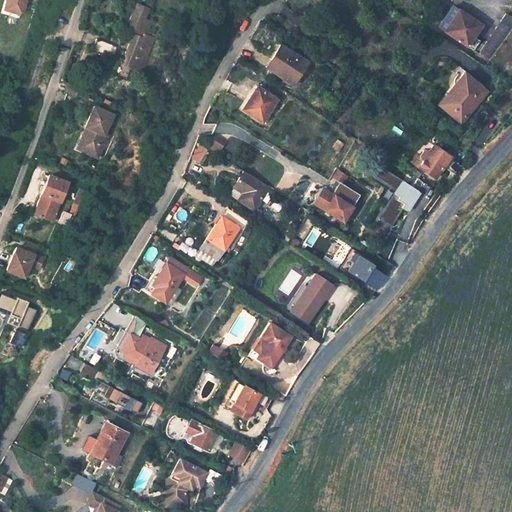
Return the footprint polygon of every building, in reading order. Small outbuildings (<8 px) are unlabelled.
[(11,0),(8,0),(6,9),(21,13),(22,10),(10,7),(11,0)] [(27,0),(11,0),(10,7),(22,10),(24,11),(27,0)] [(91,52),(121,63),(133,68),(141,71),(153,41),(155,36),(147,33),(151,21),(144,18),(147,9),(133,4),(127,20),(131,21),(128,29),(139,33),(138,36),(134,34),(132,38),(127,49),(96,38),(91,52)] [(452,5),(438,26),(443,29),(457,9),(452,5)] [(457,9),(443,29),(469,46),(475,37),(482,26),(457,9)] [(506,13),(502,20),(511,25),(511,17),(506,13)] [(511,25),(502,20),(480,52),(491,59),(511,29),(511,25)] [(475,37),(469,46),(474,50),(480,41),(475,37)] [(279,44),(264,66),(272,72),(287,48),(279,44)] [(291,85),(307,62),(287,48),(272,72),(291,85)] [(463,72),(437,104),(460,123),(486,91),(463,72)] [(257,86),(242,109),(263,122),(278,99),(257,86)] [(111,114),(91,106),(82,128),(85,129),(77,150),(96,157),(104,135),(103,135),(111,114)] [(85,129),(82,128),(73,149),(77,150),(85,129)] [(224,142),(212,136),(206,146),(217,153),(224,142)] [(199,145),(190,158),(198,163),(206,150),(199,145)] [(414,156),(410,163),(434,179),(449,157),(432,145),(427,151),(425,149),(419,158),(414,156)] [(415,189),(378,165),(372,176),(395,191),(382,210),(385,212),(379,220),(390,227),(402,208),(415,189)] [(346,176),(336,169),(330,178),(340,185),(346,176)] [(243,171),(236,183),(244,188),(241,192),(237,199),(254,211),(269,187),(243,171)] [(44,172),(39,184),(44,186),(48,174),(44,172)] [(44,186),(34,212),(53,219),(67,182),(48,174),(44,186)] [(236,183),(233,187),(241,192),(244,188),(236,183)] [(334,195),(326,190),(321,199),(328,203),(324,209),(343,221),(360,195),(341,183),(340,185),(334,195)] [(326,190),(322,187),(312,201),(324,209),(328,203),(321,199),(326,190)] [(418,191),(415,189),(402,208),(405,210),(418,191)] [(207,239),(200,250),(217,261),(244,219),(227,208),(222,217),(220,215),(205,238),(207,239)] [(63,211),(58,222),(67,225),(71,214),(63,211)] [(24,250),(12,246),(3,271),(24,279),(29,266),(38,270),(43,257),(33,254),(36,246),(26,242),(24,250)] [(347,259),(351,262),(346,270),(360,280),(370,264),(351,253),(347,259)] [(152,285),(170,296),(176,287),(181,277),(196,286),(201,278),(186,269),(168,258),(165,263),(152,285)] [(331,286),(311,274),(288,310),(307,322),(331,286)] [(176,287),(170,296),(174,299),(180,290),(176,287)] [(13,299),(0,294),(0,306),(11,310),(7,322),(28,330),(35,310),(24,305),(26,301),(13,297),(13,299)] [(221,307),(215,317),(220,321),(227,312),(221,307)] [(275,369),(295,338),(272,323),(251,357),(266,367),(267,364),(275,369)] [(26,334),(13,329),(8,342),(21,347),(26,334)] [(129,333),(121,347),(124,356),(131,360),(132,359),(136,362),(134,365),(150,374),(166,346),(150,337),(149,339),(142,334),(139,339),(129,333)] [(211,354),(216,346),(212,343),(207,352),(211,354)] [(225,351),(216,346),(211,354),(220,359),(225,351)] [(110,377),(82,363),(78,371),(100,382),(98,386),(106,390),(102,396),(135,412),(141,402),(106,385),(110,377)] [(241,384),(235,380),(221,405),(228,409),(241,384)] [(257,393),(241,384),(228,409),(244,418),(257,393)] [(190,418),(184,430),(188,432),(193,434),(189,441),(194,444),(203,448),(209,451),(218,432),(194,420),(190,418)] [(108,424),(93,453),(114,464),(119,455),(128,434),(108,424)] [(250,449),(234,441),(228,453),(244,461),(250,449)] [(194,444),(193,447),(202,452),(203,448),(194,444)] [(119,455),(114,464),(120,466),(124,457),(119,455)] [(207,473),(180,458),(170,477),(174,479),(170,487),(170,493),(176,493),(177,503),(187,503),(187,490),(188,488),(189,488),(192,483),(200,487),(207,473)] [(94,484),(76,476),(72,486),(90,494),(94,484)] [(174,479),(170,477),(166,485),(167,504),(177,503),(176,493),(170,493),(170,487),(174,479)] [(114,511),(117,508),(90,494),(84,507),(93,511),(114,511)]
